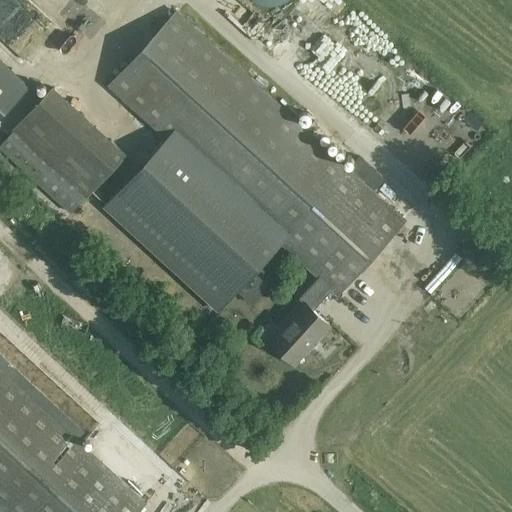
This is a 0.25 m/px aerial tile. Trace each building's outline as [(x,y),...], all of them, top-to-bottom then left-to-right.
[(288,0),(286,3),(300,14),(311,0),(288,0)] [(324,25),(331,7),(315,1),(308,20),(324,25)] [(110,86),(166,137),(105,204),(220,309),(280,242),(319,277),(332,289),(337,294),(405,220),(177,12),(110,86)] [(31,146),(86,196),(125,153),(53,88),(14,130),(31,146)] [(14,130),(0,146),(73,210),(86,196),(31,146),(14,130)] [(372,190),(382,180),(386,176),(376,167),(363,181),(372,190)] [(313,310),(332,289),(319,277),(299,299),(304,303),(269,341),(295,364),(330,325),(313,310)] [(60,379),(70,364),(59,358),(50,373),(60,379)] [(0,505),(7,511),(135,511),(144,502),(0,369),(0,505)]
